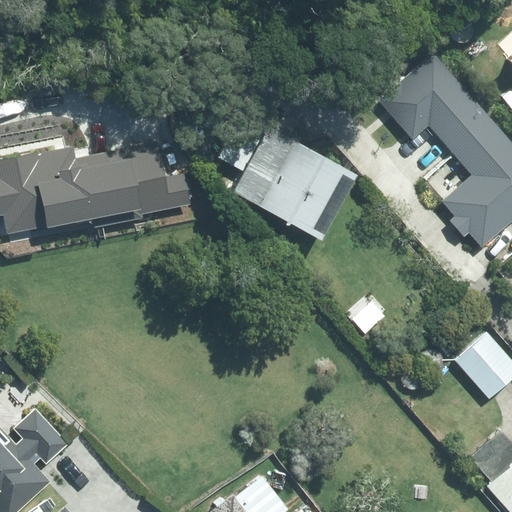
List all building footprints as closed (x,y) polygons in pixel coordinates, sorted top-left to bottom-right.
[(441,202),(482,248),(511,221),(511,140),(434,53),(380,101),(415,139),(431,125),(474,173),(441,202)] [(264,126),(229,191),(319,239),(354,174),(264,126)] [(445,332),(432,342),(443,355),(455,345),(445,332)] [(511,362),(485,332),(453,360),(487,399),(511,377),(511,362)] [(12,447),(0,433),(0,511),(14,511),(48,482),(31,463),(38,458),(44,464),(48,461),(69,486),(98,461),(77,437),(67,445),(35,409),(12,429),(21,439),(12,447)] [(490,480),(484,486),(508,511),(511,511),(511,446),(498,430),(469,457),(490,480)] [(207,511),(283,511),(286,509),(260,476),(233,498),(230,494),(207,511)] [(321,511),(309,497),(293,510),(294,511),(321,511)]
